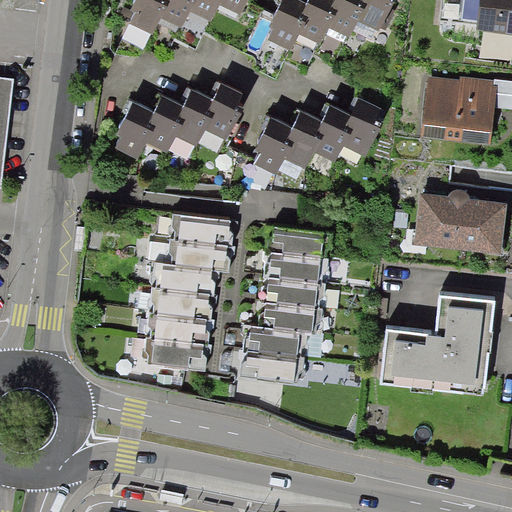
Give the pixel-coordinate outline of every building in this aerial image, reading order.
[(247,0),(140,0),(133,16),(132,19),(154,29),(162,12),(184,23),(192,6),(213,15),(220,0),(226,0),(244,8),(247,0)] [(306,0),(306,2),(302,0),(279,0),(273,14),(278,16),(270,33),(293,44),(301,27),(323,38),(331,21),(353,31),(360,15),(381,25),(393,0),(306,0)] [(511,0),(444,0),(442,19),(456,21),(454,37),(479,40),(481,24),(511,27),(511,0)] [(461,77),(430,74),(424,134),(492,141),(496,104),(511,105),(511,77),(461,73),(461,77)] [(0,173),(11,77),(0,75),(0,173)] [(242,91),(219,80),(213,93),(211,96),(189,86),(182,100),(181,103),(160,93),(154,106),(152,110),(130,99),(123,114),(118,125),(124,128),(117,142),(139,153),(146,138),(168,148),(176,131),(198,142),(206,124),(227,134),(242,102),(238,101),(242,91)] [(380,107),(358,97),(352,109),(350,113),(328,103),(321,116),(320,119),(299,109),(293,122),(291,125),(269,115),(263,128),(257,140),(260,142),(253,157),(278,168),(285,154),(306,164),(315,147),(336,158),(345,140),(366,150),(381,119),(376,116),(380,107)] [(420,187),(414,240),(504,249),(510,196),(420,187)] [(173,208),(167,259),(154,257),(143,360),(205,367),(206,359),(208,334),(211,308),(214,281),(216,264),(232,265),(232,259),(235,234),(237,214),(173,208)] [(323,240),(273,233),(273,238),(267,237),(265,251),(321,258),(323,240)] [(318,283),(321,258),(265,251),(263,250),(261,260),(263,260),(261,276),(318,283)] [(314,309),(318,283),(261,276),(257,301),(314,309)] [(391,321),(384,376),(487,388),(499,293),(444,286),(438,327),(391,321)] [(311,333),(314,309),(257,301),(256,311),(258,311),(256,326),(300,331),(311,333)] [(293,382),(300,331),(256,326),(241,324),(240,334),(242,335),(237,376),(293,382)]
